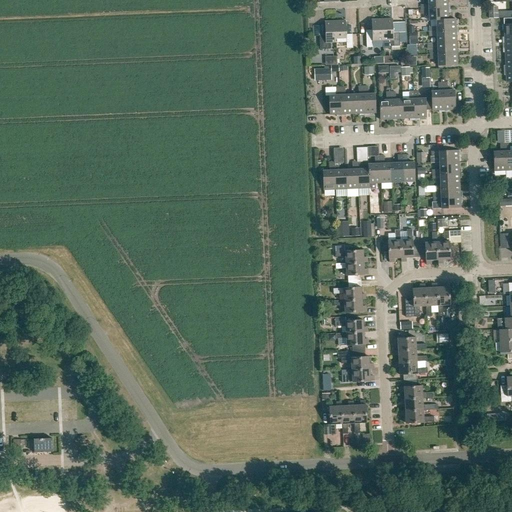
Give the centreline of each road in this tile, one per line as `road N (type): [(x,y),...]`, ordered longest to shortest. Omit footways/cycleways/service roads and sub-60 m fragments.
road 1 (unclassified): [(388,460),(210,470),(184,463),(54,270),(38,260),(0,260)]
road 2 (residential): [(388,460),(379,298),(408,274),(476,269)]
road 3 (residential): [(472,130),(328,141)]
road 4 (residential): [(472,130),(476,269)]
road 5 (unclassified): [(511,454),(388,460)]
road 6 (residential): [(476,0),(479,123)]
